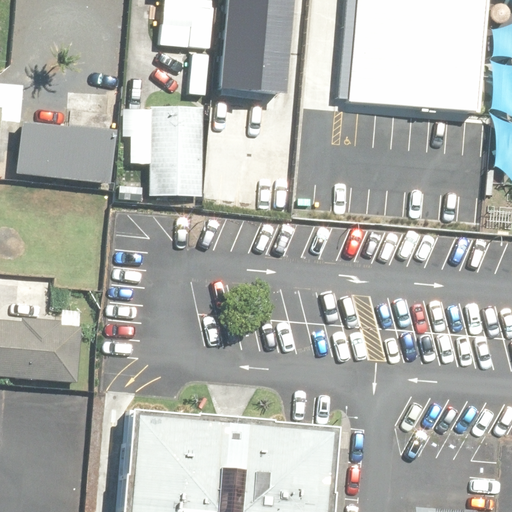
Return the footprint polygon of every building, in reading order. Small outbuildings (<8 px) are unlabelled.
[(22,0),(0,0),(0,8),(22,10),(22,0)] [(232,0),(225,96),(289,101),(296,0),(232,0)] [(353,0),(345,109),(474,120),(484,0),(353,0)] [(196,57),(156,55),(155,91),(194,93),(196,57)] [(196,108),(143,107),(140,196),(193,198),(196,108)] [(83,155),(0,147),(0,198),(68,204),(80,191),(83,155)] [(338,222),(369,222),(369,203),(338,203),(338,222)] [(79,313),(0,307),(0,379),(74,385),(79,313)] [(325,511),(331,431),(115,410),(107,511),(325,511)]
